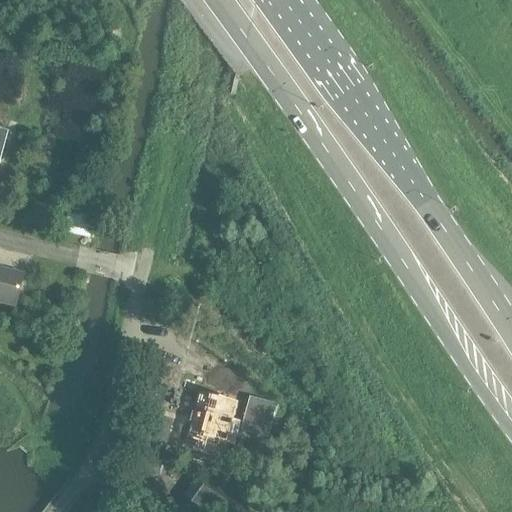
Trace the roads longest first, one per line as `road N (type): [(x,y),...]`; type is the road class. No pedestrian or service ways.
road 1 (primary): [(219,0),(511,430)]
road 2 (primary): [(511,330),(283,0)]
road 3 (unclassified): [(146,246),(95,463),(57,511)]
